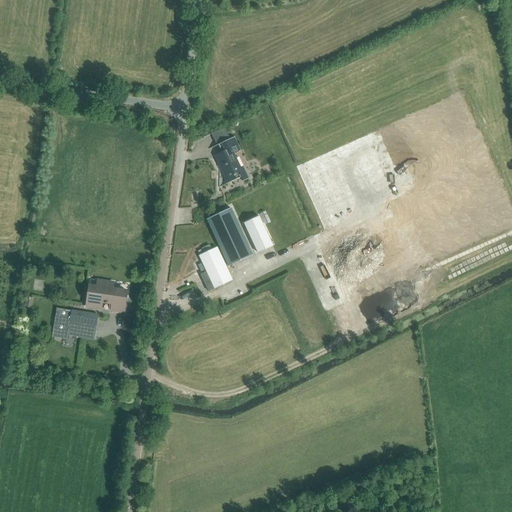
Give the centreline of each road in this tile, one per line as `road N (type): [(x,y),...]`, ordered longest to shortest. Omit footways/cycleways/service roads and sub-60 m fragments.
road 1 (unclassified): [(129,511),(185,109)]
road 2 (unclassified): [(185,109),(0,82)]
